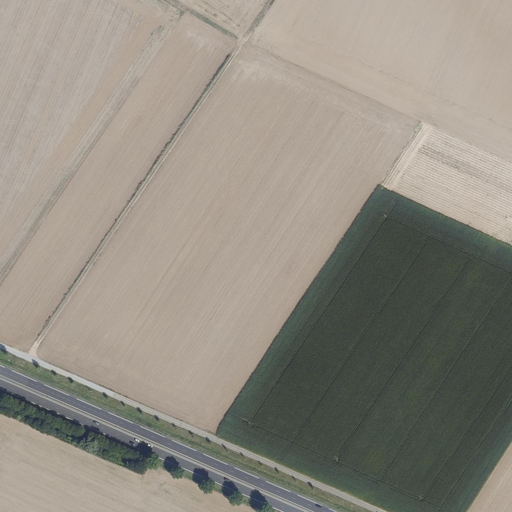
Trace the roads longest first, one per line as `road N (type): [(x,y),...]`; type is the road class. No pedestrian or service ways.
road 1 (unclassified): [(0,345),(382,511)]
road 2 (track): [(236,43),(28,357)]
road 3 (trunk): [(326,511),(0,369)]
road 4 (trunk): [(0,383),(294,511)]
